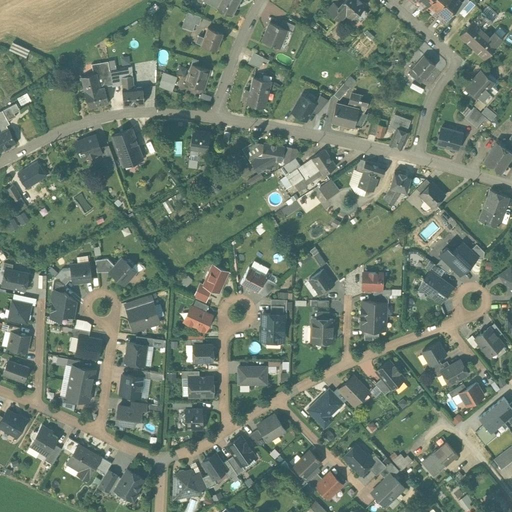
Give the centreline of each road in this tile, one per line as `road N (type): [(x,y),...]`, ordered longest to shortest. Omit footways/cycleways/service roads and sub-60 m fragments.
road 1 (residential): [(215,117),(104,116),(0,164)]
road 2 (residential): [(416,156),(215,117)]
road 3 (residential): [(416,156),(451,55),(385,0)]
road 4 (residential): [(261,0),(215,117)]
road 5 (residential): [(360,489),(277,397)]
